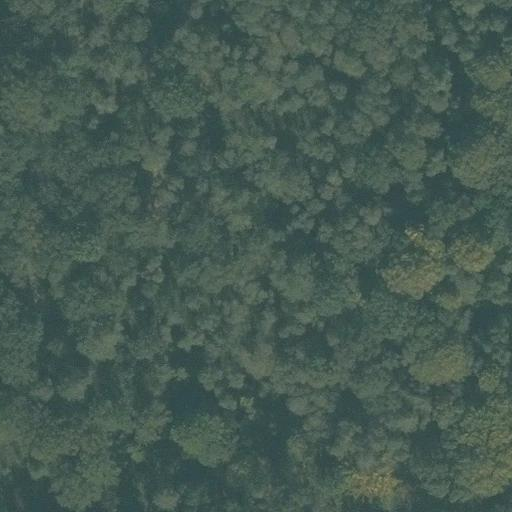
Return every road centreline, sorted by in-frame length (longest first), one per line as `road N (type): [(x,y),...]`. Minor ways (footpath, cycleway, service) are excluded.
road 1 (track): [(437,511),(505,0)]
road 2 (track): [(186,0),(125,284)]
